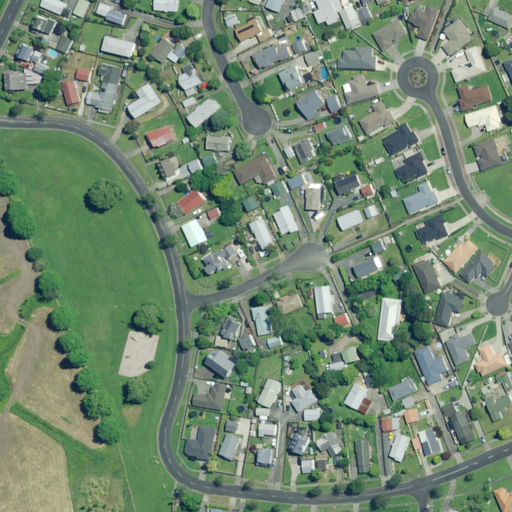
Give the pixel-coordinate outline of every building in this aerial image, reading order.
[(45,0),(43,6),(66,16),(69,10),(66,9),(68,4),(59,0),(45,0)] [(90,3),(84,0),(81,0),(75,13),(83,17),(90,3)] [(117,11),(119,5),(105,0),(100,0),(96,12),(109,17),(108,19),(124,25),(128,15),(117,11)] [(179,11),(179,0),(157,0),(157,10),(179,11)] [(285,0),(270,0),(268,7),(281,12),(285,0)] [(356,13),(351,0),(337,0),(333,2),(332,0),(318,0),(322,10),(316,12),(320,24),(328,20),(330,25),(338,22),(338,20),(356,13)] [(414,12),(410,22),(415,24),(414,26),(422,28),(419,37),(429,40),(440,9),(430,6),(428,12),(419,9),(417,14),(414,12)] [(306,17),(302,7),(292,12),(297,22),(306,17)] [(373,19),(368,7),(358,11),(364,23),(373,19)] [(494,10),(487,7),(483,15),(490,18),(489,20),(511,29),(511,26),(511,15),(495,8),(494,10)] [(56,22),(37,14),(32,27),(51,34),(56,22)] [(240,23),(236,14),(226,18),(230,27),(240,23)] [(264,32),(256,15),(249,19),(251,23),(237,30),(243,42),(264,32)] [(395,46),(392,41),(395,40),(395,41),(408,34),(400,19),(374,34),(384,52),(395,46)] [(476,38),(462,20),(446,32),(452,40),(444,46),(452,56),(476,38)] [(493,23),(487,20),(485,26),(491,29),(493,23)] [(273,37),(270,29),(259,35),(262,42),(273,37)] [(74,39),(65,35),(58,49),(67,54),(74,39)] [(136,44),(108,37),(105,50),(133,57),(136,44)] [(177,46),(164,37),(161,41),(163,42),(158,49),(154,55),(165,63),(169,57),(177,63),(181,58),(173,52),(177,46)] [(308,50),(304,41),(294,44),(298,54),(308,50)] [(36,49),(23,43),(17,55),(30,61),(36,49)] [(189,52),(182,45),(176,51),(183,58),(189,52)] [(279,50),(277,46),(254,55),(258,63),(260,62),(262,68),(293,56),(289,46),(279,50)] [(488,71),(479,46),(467,51),(471,62),(462,65),(463,67),(453,71),(458,82),(488,71)] [(374,48),(357,47),(356,51),(345,51),(344,59),(340,58),(339,68),(377,69),(378,58),(373,57),(374,48)] [(43,54),(37,51),(33,60),(39,63),(43,54)] [(322,63),(317,51),(306,55),(311,67),(322,63)] [(48,67),(38,63),(35,70),(45,75),(48,67)] [(123,68),(103,64),(100,74),(103,75),(102,80),(104,81),(101,94),(91,91),(88,104),(101,106),(100,111),(110,114),(111,110),(113,110),(123,68)] [(196,70),(193,64),(184,68),(187,74),(181,77),(188,90),(186,91),(189,97),(198,92),(195,87),(208,81),(204,73),(201,74),(198,69),(196,70)] [(300,72),(297,65),(280,74),(289,91),(307,82),(302,71),(300,72)] [(93,71),(80,68),(77,79),(90,82),(93,71)] [(6,74),(6,92),(25,92),(25,90),(29,90),(29,84),(41,83),(44,77),(27,69),(27,73),(6,74)] [(368,87),(364,74),(355,77),(356,80),(350,82),(354,91),(347,94),(350,104),(382,94),(378,84),(368,87)] [(82,102),(76,81),(61,85),(65,97),(67,96),(69,105),(82,102)] [(494,101),(489,85),(472,91),(470,84),(459,88),(463,99),(461,100),(464,111),(494,101)] [(162,103),(151,85),(141,91),(145,97),(131,107),(138,119),(162,103)] [(326,104),(317,90),(299,103),(310,119),(318,113),(316,110),(326,104)] [(343,109),(337,95),(328,99),(334,113),(343,109)] [(197,103),(194,97),(184,102),(187,107),(197,103)] [(216,105),(210,99),(189,117),(198,128),(222,107),(218,103),(216,105)] [(389,112),(383,101),(374,106),(377,112),(361,121),(368,135),(387,125),(388,126),(397,121),(392,111),(389,112)] [(505,128),(498,106),(467,115),(471,127),(480,124),(481,126),(487,124),(490,132),(505,128)] [(326,127),(324,122),(316,126),(318,131),(326,127)] [(414,133),(408,122),(399,127),(401,130),(396,133),(384,139),(393,155),(421,141),(416,131),(414,133)] [(155,141),(157,147),(174,142),(173,141),(178,139),(173,126),(150,134),(152,141),(155,141)] [(335,144),(353,137),(351,132),(348,134),(345,129),(338,132),(337,130),(328,133),(332,141),(334,140),(335,144)] [(216,150),(216,152),(221,152),(222,150),(230,151),(232,139),(210,136),(209,149),(216,150)] [(505,136),(498,139),(500,145),(508,143),(505,136)] [(315,151),(310,139),(295,146),(303,163),(316,157),(313,152),(315,151)] [(476,147),(480,157),(482,156),(483,159),(481,160),(480,160),(484,171),(505,162),(495,139),(476,147)] [(295,155),(290,147),(286,149),(290,158),(295,155)] [(405,152),(408,159),(406,160),(408,164),(396,170),(401,179),(403,177),(405,182),(418,176),(419,178),(430,172),(424,161),(426,160),(423,152),(417,155),(413,148),(405,152)] [(220,163),(216,153),(204,158),(207,168),(220,163)] [(256,178),(259,183),(267,183),(278,178),(266,155),(236,171),(243,185),(256,178)] [(179,174),(173,158),(159,163),(165,180),(179,174)] [(203,171),(198,160),(189,164),(194,174),(203,171)] [(363,186),(359,174),(345,180),(345,178),(336,182),(342,195),(363,186)] [(308,184),(304,175),(290,181),(294,190),(308,184)] [(289,193),(284,182),(273,187),(278,198),(289,193)] [(434,193),(430,182),(420,186),(423,193),(405,199),(410,213),(440,202),(437,192),(434,193)] [(376,193),(372,184),(362,188),(367,197),(376,193)] [(322,188),(308,188),(307,198),(308,198),(308,210),(321,210),(322,188)] [(207,201),(199,189),(179,203),(187,215),(207,201)] [(261,207),(255,196),(244,202),(250,212),(261,207)] [(380,215),(376,205),(366,209),(370,219),(380,215)] [(300,230),(290,206),(283,209),(284,211),(276,214),(284,235),(293,231),(294,233),(300,230)] [(221,216),(218,208),(209,212),(212,220),(221,216)] [(364,222),(359,210),(340,218),(345,230),(364,222)] [(448,222),(445,214),(426,222),(428,226),(417,231),(420,239),(423,238),(425,243),(437,238),(438,240),(450,235),(445,223),(448,222)] [(271,227),(266,218),(250,225),(253,232),(256,231),(265,250),(276,245),(269,228),(271,227)] [(209,240),(199,219),(184,226),(194,247),(209,240)] [(387,249),(383,240),(373,245),(377,254),(387,249)] [(479,249),(470,240),(465,247),(462,244),(445,262),(457,273),(479,249)] [(240,254),(234,245),(225,251),(224,249),(214,255),(212,253),(202,259),(211,275),(221,269),(221,271),(230,266),(228,261),(240,254)] [(493,255),(491,258),(483,251),(462,275),(470,283),(478,275),(479,277),(483,272),(489,277),(497,268),(502,263),(493,255)] [(368,259),(368,261),(355,267),(360,278),(385,267),(379,255),(376,257),(375,256),(368,259)] [(436,267),(434,268),(433,265),(431,261),(427,262),(426,259),(414,264),(426,293),(442,287),(438,278),(440,277),(436,267)] [(414,280),(409,269),(394,275),(400,287),(414,280)] [(333,296),(332,286),(317,288),(319,314),(334,312),(333,303),(335,303),(334,296),(333,296)] [(305,308),(299,292),(282,298),(283,301),(278,303),(283,316),(305,308)] [(465,298),(444,293),(435,324),(450,328),(454,311),(461,312),(465,298)] [(402,301),(384,298),(378,339),(397,342),(402,301)] [(274,313),(273,305),(254,309),(256,321),(258,320),(260,336),(273,333),(270,314),(274,313)] [(351,323),(346,313),(335,318),(339,328),(351,323)] [(244,323),(231,316),(225,328),(227,329),(224,335),(235,341),(244,323)] [(256,345),(251,333),(240,338),(246,350),(256,345)] [(477,344),(473,333),(461,338),(459,334),(452,336),(453,338),(447,341),(458,366),(471,360),(466,349),(477,344)] [(224,337),(219,336),(217,345),(228,347),(229,341),(224,340),(224,337)] [(283,346),(281,336),(269,340),(271,349),(283,346)] [(443,357),(442,358),(439,351),(444,349),(440,341),(415,352),(430,385),(444,379),(441,374),(449,371),(443,357)] [(496,356),(491,345),(480,349),(485,360),(476,364),(479,373),(482,372),(484,376),(508,366),(503,353),(496,356)] [(362,360),(358,348),(345,352),(349,364),(362,360)] [(218,354),(213,351),(209,358),(210,359),(208,363),(228,378),(238,365),(220,352),(218,354)] [(344,362),(343,353),(334,355),(335,361),(331,362),(333,373),(348,370),(346,361),(344,362)] [(371,369),(364,371),(369,388),(379,385),(375,373),(372,374),(371,369)] [(503,382),(508,396),(497,400),(495,395),(487,398),(496,422),(504,419),(501,412),(511,407),(511,394),(511,393),(511,374),(511,372),(498,377),(500,383),(503,382)] [(283,384),(267,377),(264,386),(264,387),(261,395),(260,394),(257,401),(273,408),(283,384)] [(419,390),(413,379),(390,389),(395,401),(419,390)] [(197,393),(195,406),(223,412),(228,386),(216,383),(215,387),(213,386),(211,393),(208,393),(208,395),(197,393)] [(369,391),(356,384),(346,403),(367,414),(374,402),(365,397),(369,391)] [(308,393),(303,385),(292,392),(296,400),(293,402),(300,413),(319,401),(312,390),(308,393)] [(491,392),(489,387),(483,389),(485,395),(491,392)] [(415,405),(412,397),(403,401),(404,403),(401,404),(404,410),(415,405)] [(460,410),(457,402),(444,407),(447,416),(460,410)] [(270,409),(259,408),(259,415),(270,416),(270,409)] [(322,420),(322,409),(318,409),(318,410),(307,410),(307,421),(322,420)] [(420,420),(417,409),(405,413),(409,424),(420,420)] [(475,434),(465,411),(452,416),(462,439),(475,434)] [(400,429),(398,418),(383,419),(384,431),(400,429)] [(240,422),(230,420),(227,430),(238,433),(240,422)] [(277,426),(262,424),(261,437),(266,437),(266,435),(276,435),(277,426)] [(218,430),(202,426),(199,441),(190,439),(186,454),(199,457),(199,458),(211,461),(218,430)] [(443,451),(435,428),(421,433),(422,437),(414,440),(418,450),(425,448),(428,456),(443,451)] [(228,433),(225,442),(223,442),(222,445),(224,446),(221,454),(227,456),(226,458),(234,461),(242,438),(228,433)] [(311,439),(298,433),(291,449),(304,455),(311,439)] [(329,449),(334,457),(344,451),(334,433),(318,442),(324,452),(329,449)] [(399,434),(392,456),(397,458),(396,460),(403,462),(407,453),(406,453),(411,438),(399,434)] [(373,472),(370,440),(357,441),(358,453),(359,453),(361,473),(373,472)] [(269,467),(269,465),(273,465),(274,450),(262,449),(261,456),(259,456),(258,465),(258,466),(266,466),(266,467),(269,467)] [(314,460),(304,461),(304,473),(315,473),(314,460)] [(511,496),(509,498),(505,488),(496,492),(504,511),(510,511),(511,511),(511,496)]
